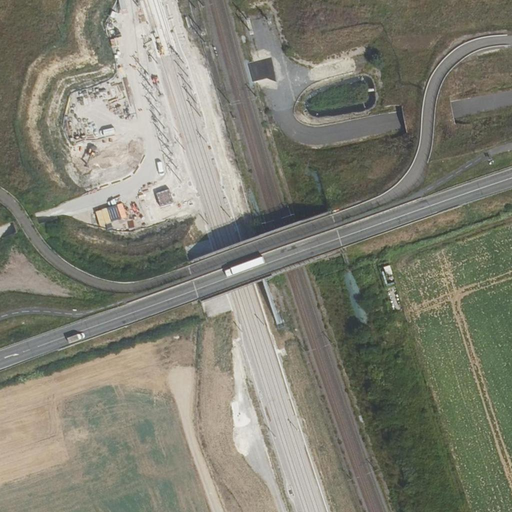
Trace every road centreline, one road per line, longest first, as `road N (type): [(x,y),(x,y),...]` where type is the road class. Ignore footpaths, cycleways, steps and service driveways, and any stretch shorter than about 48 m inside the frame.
road 1 (secondary): [(511,179),(0,361)]
road 2 (track): [(219,511),(185,417),(181,381)]
road 3 (track): [(397,259),(511,214)]
